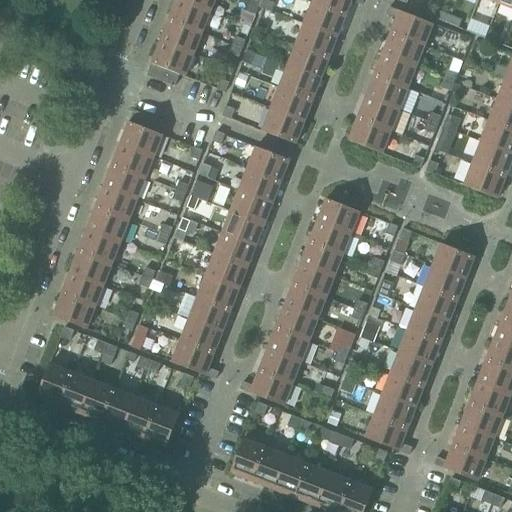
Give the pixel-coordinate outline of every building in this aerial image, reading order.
[(180,0),(177,0),(169,21),(203,33),(211,12),(180,0)] [(180,0),(211,12),(216,0),(180,0)] [(272,11),(275,3),(266,0),(262,0),(260,6),(272,11)] [(314,0),(313,3),(347,16),(353,1),(363,5),(364,0),(314,0)] [(409,8),(421,13),(424,5),(412,0),(409,8)] [(511,0),(500,0),(499,4),(511,8),(511,0)] [(260,6),(250,2),(247,11),(256,15),(260,6)] [(313,3),(305,24),(338,37),(347,16),(313,3)] [(397,18),(391,33),(425,47),(434,24),(390,7),(387,14),(397,18)] [(437,19),(448,23),(451,16),(440,11),(437,19)] [(451,16),(448,23),(460,28),(463,20),(451,16)] [(169,21),(161,42),(195,55),(203,33),(169,21)] [(261,23),(258,29),(267,33),(270,26),(261,23)] [(305,24),(296,45),(330,58),(338,37),(305,24)] [(489,31),(486,38),(498,43),(501,35),(489,31)] [(391,33),(383,55),(417,68),(425,47),(391,33)] [(237,36),(233,45),(243,49),(246,40),(237,36)] [(161,42),(152,64),(180,75),(186,77),(195,55),(161,42)] [(243,49),(233,45),(230,53),(240,57),(243,49)] [(296,45),(288,67),(322,80),(330,58),(296,45)] [(257,67),(262,57),(248,51),(244,62),(257,67)] [(383,55),(375,76),(409,89),(417,68),(383,55)] [(180,75),(152,64),(148,75),(176,86),(180,75)] [(288,67),(280,88),(314,101),(322,80),(288,67)] [(449,70),(445,79),(455,82),(458,74),(449,70)] [(240,74),(236,84),(245,87),(249,77),(240,74)] [(375,76),(367,97),(400,110),(409,89),(375,76)] [(511,80),(506,78),(498,99),(511,104),(511,80)] [(230,83),(221,79),(218,89),(226,92),(230,83)] [(445,79),(442,87),(452,91),(455,82),(445,79)] [(280,88),(272,109),(305,122),(314,101),(280,88)] [(367,97),(358,118),(392,131),(400,110),(367,97)] [(511,104),(498,99),(490,121),(511,129),(511,104)] [(223,116),(232,119),(236,109),(227,106),(223,116)] [(305,122),(272,109),(263,131),(297,144),(305,122)] [(134,110),(130,122),(158,133),(162,121),(134,110)] [(432,113),(429,121),(439,125),(442,116),(432,113)] [(448,115),(444,127),(455,131),(458,123),(456,118),(448,115)] [(392,131),(358,118),(350,141),(383,154),(392,131)] [(439,125),(429,121),(426,129),(435,133),(439,125)] [(511,129),(490,121),(482,142),(511,153),(511,129)] [(130,122),(121,144),(155,157),(164,135),(158,133),(130,122)] [(443,127),(440,136),(452,140),(455,132),(443,127)] [(213,141),(222,144),(226,135),(217,131),(213,141)] [(511,153),(482,142),(473,163),(507,176),(511,163),(511,153)] [(121,144),(113,165),(147,179),(155,157),(121,144)] [(191,157),(200,160),(203,150),(195,147),(191,157)] [(257,147),(248,169),(282,182),(290,160),(257,147)] [(417,155),(413,165),(422,168),(425,159),(417,155)] [(427,171),(436,174),(439,164),(431,161),(427,171)] [(507,176),(473,163),(465,186),(498,199),(507,176)] [(203,164),(200,174),(208,178),(214,180),(218,170),(212,168),(203,164)] [(113,165),(104,187),(138,200),(147,179),(113,165)] [(248,169),(240,190),(274,204),(282,182),(248,169)] [(198,181),(192,196),(200,199),(207,202),(213,187),(198,181)] [(180,182),(177,190),(186,194),(190,186),(180,182)] [(104,187),(96,208),(130,221),(138,200),(104,187)] [(186,194),(177,190),(173,199),(183,202),(186,194)] [(240,190),(232,212),(265,225),(274,204),(240,190)] [(192,196),(187,207),(195,210),(200,199),(192,196)] [(327,199),(318,221),(352,234),(361,212),(327,199)] [(96,208),(88,229),(122,243),(130,221),(96,208)] [(232,212),(223,233),(257,246),(265,225),(232,212)] [(183,217),(179,229),(187,232),(191,220),(183,217)] [(318,221),(310,242),(344,255),(352,234),(318,221)] [(399,227),(390,223),(387,233),(395,236),(399,227)] [(163,224),(160,233),(170,236),(173,228),(163,224)] [(88,229),(79,251),(113,264),(122,243),(88,229)] [(401,239),(409,242),(413,232),(404,229),(401,239)] [(170,236),(160,233),(157,241),(167,245),(170,236)] [(223,233),(215,254),(249,267),(257,246),(223,233)] [(310,242),(302,264),(335,277),(344,255),(310,242)] [(442,244),(433,266),(467,279),(476,257),(442,244)] [(79,251),(71,272),(105,286),(113,264),(79,251)] [(395,251),(391,261),(402,265),(405,255),(395,251)] [(215,254),(206,276),(240,289),(249,267),(215,254)] [(375,258),(372,266),(382,270),(385,262),(375,258)] [(302,264),(293,285),(327,298),(335,277),(302,264)] [(382,270),(372,266),(369,275),(379,278),(382,270)] [(433,266),(425,287),(459,300),(467,279),(433,266)] [(146,268),(143,276),(153,280),(156,271),(146,268)] [(71,272),(63,294),(97,307),(105,286),(71,272)] [(170,286),(173,278),(160,273),(156,281),(165,284),(170,286)] [(153,280),(143,276),(140,284),(150,288),(153,280)] [(206,276),(198,297),(232,311),(240,289),(206,276)] [(150,288),(161,293),(165,284),(156,281),(153,280),(150,288)] [(384,280),(379,293),(388,297),(393,284),(384,280)] [(293,285),(285,306),(319,320),(327,298),(293,285)] [(425,287),(417,308),(450,321),(459,300),(425,287)] [(97,307),(63,294),(54,316),(88,329),(97,307)] [(511,296),(503,318),(511,321),(511,296)] [(198,297),(190,319),(223,332),(232,311),(198,297)] [(359,300),(356,309),(365,313),(369,304),(359,300)] [(285,306),(276,328),(310,341),(319,320),(285,306)] [(417,308),(408,330),(442,343),(450,321),(417,308)] [(365,313),(356,309),(352,317),(362,321),(365,313)] [(130,310),(127,319),(136,322),(140,314),(130,310)] [(511,321),(503,318),(495,339),(511,345),(511,321)] [(136,322),(127,319),(123,327),(133,331),(136,322)] [(190,319),(181,340),(215,353),(223,332),(190,319)] [(367,323),(361,336),(375,341),(380,328),(367,323)] [(61,336),(71,340),(75,331),(65,327),(61,336)] [(276,328),(268,349),(302,363),(310,341),(276,328)] [(408,330),(400,351),(434,364),(442,343),(408,330)] [(511,345),(495,339),(487,360),(511,370),(511,345)] [(95,350),(105,353),(109,344),(99,340),(95,350)] [(215,353),(181,340),(173,362),(217,379),(220,372),(209,368),(215,353)] [(334,341),(331,349),(339,352),(348,356),(352,348),(334,341)] [(109,344),(105,353),(115,357),(119,348),(109,344)] [(268,349),(260,371),(294,384),(302,363),(268,349)] [(400,351),(391,373),(425,386),(434,364),(400,351)] [(348,356),(339,352),(335,361),(345,364),(348,356)] [(138,366),(148,370),(151,360),(142,356),(138,366)] [(151,360),(148,370),(157,374),(161,364),(151,360)] [(511,370),(487,360),(478,382),(511,395),(511,370)] [(38,397),(60,406),(73,372),(51,363),(38,397)] [(294,384),(260,371),(254,386),(244,382),(241,389),(285,406),(294,384)] [(356,383),(359,375),(348,371),(345,379),(356,383)] [(60,406),(81,414),(95,380),(73,372),(60,406)] [(181,383),(191,387),(195,377),(185,373),(181,383)] [(391,373),(383,394),(417,407),(425,386),(391,373)] [(357,384),(345,379),(341,390),(353,395),(357,384)] [(81,414),(103,422),(116,389),(95,380),(81,414)] [(511,395),(478,382),(470,404),(504,417),(511,395)] [(322,395),(332,398),(335,390),(325,386),(322,395)] [(103,422),(124,431),(137,397),(116,389),(103,422)] [(383,394),(375,415),(409,429),(417,407),(383,394)] [(124,431),(145,439),(158,405),(137,397),(124,431)] [(255,412),(265,416),(269,406),(259,402),(255,412)] [(470,404),(462,425),(495,438),(504,417),(470,404)] [(158,405),(145,439),(167,448),(180,414),(158,405)] [(328,423),(337,426),(341,415),(332,411),(328,423)] [(289,425),(299,429),(302,419),(292,415),(289,425)] [(409,429),(375,415),(366,438),(410,455),(413,448),(403,444),(409,429)] [(302,419),(299,429),(309,433),(312,423),(302,419)] [(462,425),(453,446),(487,459),(495,438),(462,425)] [(331,442),(341,446),(345,436),(335,432),(331,442)] [(345,436),(341,446),(351,449),(355,440),(345,436)] [(231,473),(253,481),(267,447),(244,439),(231,473)] [(487,459),(453,446),(447,461),(437,457),(434,464),(478,482),(487,459)] [(253,481),(275,489),(288,456),(267,447),(253,481)] [(388,453),(379,449),(375,459),(384,463),(388,453)] [(275,489),(296,498),(309,464),(288,456),(275,489)] [(296,498),(317,506),(330,472),(309,464),(296,498)] [(317,506),(332,511),(339,511),(352,481),(330,472),(317,506)] [(452,478),(448,488),(458,491),(462,481),(452,478)] [(352,481),(339,511),(364,511),(374,489),(352,481)] [(482,501),(492,504),(496,495),(486,491),(482,501)] [(496,495),(492,504),(502,508),(506,498),(496,495)]
